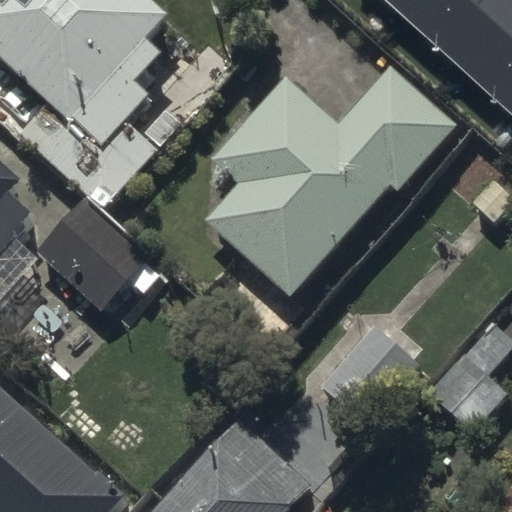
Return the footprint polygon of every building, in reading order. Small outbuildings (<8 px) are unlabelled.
[(150,146),(125,125),(200,41),(153,0),(0,0),(0,62),(49,105),(22,135),(99,203),(150,146)] [(511,0),(398,0),(511,100),(511,0)] [(333,155),(278,106),(207,186),(234,209),(197,251),(283,327),(381,216),(390,224),(450,156),(384,98),(333,155)] [(0,161),(0,201),(19,179),(0,161)] [(87,200),(39,253),(106,314),(154,262),(87,200)] [(471,231),(493,250),(511,227),(511,217),(496,203),(471,231)] [(316,418),(358,455),(414,393),(371,355),(316,418)] [(427,416),(474,457),(509,417),(462,376),(427,416)] [(113,511),(123,503),(0,392),(0,511),(113,511)] [(170,417),(119,475),(144,497),(196,439),(170,417)] [(293,511),(316,487),(240,420),(158,511),(293,511)] [(511,511),(511,503),(503,511),(511,511)]
